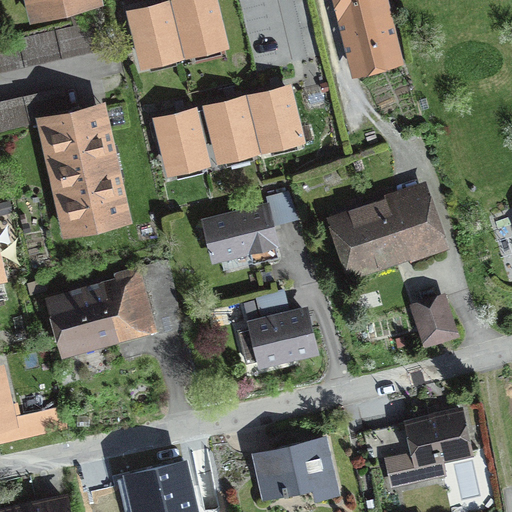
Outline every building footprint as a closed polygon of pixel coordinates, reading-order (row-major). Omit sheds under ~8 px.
[(26,0),(30,13),(88,0),(26,0)] [(181,16),(189,51),(223,43),(212,0),(184,0),(166,5),(170,19),(181,16)] [(342,0),(359,67),(391,58),(380,15),(388,13),(386,4),(378,6),(376,0),(342,0)] [(170,19),(166,5),(123,15),(127,29),(136,27),(145,62),(178,54),(170,19)] [(0,66),(99,44),(94,21),(0,42),(0,66)] [(253,97),(242,99),(246,113),(257,111),(265,145),(299,137),(287,88),(253,97)] [(0,128),(49,119),(49,120),(69,116),(64,91),(0,104),(0,128)] [(209,107),(192,112),(196,126),(212,122),(221,156),(254,148),(246,113),(242,99),(209,107)] [(69,116),(49,120),(53,139),(43,141),(59,210),(69,208),(73,226),(118,216),(110,178),(123,175),(116,145),(103,148),(95,110),(69,116)] [(204,161),(196,126),(192,112),(150,122),(153,136),(162,134),(171,169),(204,161)] [(274,223),(297,217),(288,191),(267,196),(274,223)] [(437,237),(423,194),(337,223),(352,267),(437,237)] [(253,262),(277,256),(265,207),(207,221),(215,255),(249,247),(253,262)] [(156,332),(182,326),(168,259),(115,273),(120,288),(111,291),(109,285),(55,300),(67,342),(113,329),(115,335),(154,324),(156,332)] [(246,361),(261,357),(262,360),(313,348),(304,311),(289,314),(283,290),(256,297),(262,321),(253,323),(254,326),(239,330),(246,361)] [(420,306),(430,335),(452,328),(442,299),(420,306)] [(0,438),(66,423),(62,405),(14,417),(4,371),(0,372),(0,438)] [(469,451),(460,410),(364,431),(370,459),(414,450),(416,458),(438,453),(439,458),(469,451)] [(314,496),(337,491),(325,440),(255,455),(264,493),(311,483),(314,496)] [(199,511),(187,461),(124,475),(132,511),(199,511)] [(67,511),(64,499),(4,511),(3,511),(67,511)]
